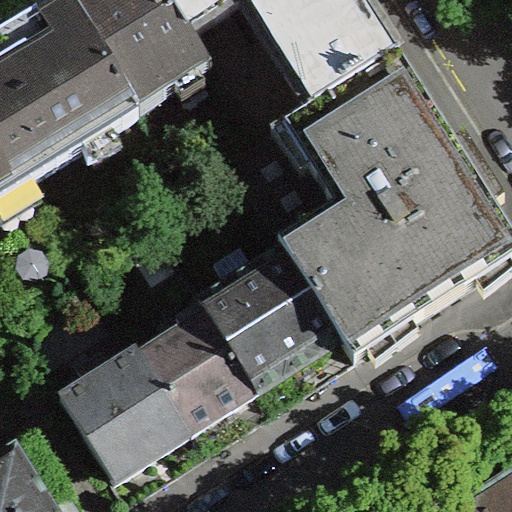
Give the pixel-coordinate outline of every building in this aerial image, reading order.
[(138,119),(210,75),(189,41),(164,0),(66,0),(65,1),(138,119)] [(240,8),(308,115),(398,58),(360,0),(164,0),(189,41),(240,8)] [(0,204),(138,120),(138,119),(65,1),(0,40),(0,204)] [(355,364),(511,264),(511,237),(398,58),(308,115),(229,166),(283,250),(342,343),(355,364)] [(258,396),(342,343),(283,250),(200,304),(258,396)] [(140,359),(190,439),(258,396),(200,304),(198,306),(176,321),(183,332),(140,359)] [(85,386),(60,402),(114,487),(190,439),(140,359),(136,353),(111,370),(103,358),(77,374),(85,386)] [(78,511),(32,440),(0,460),(0,511),(78,511)] [(511,511),(511,477),(457,511),(511,511)]
